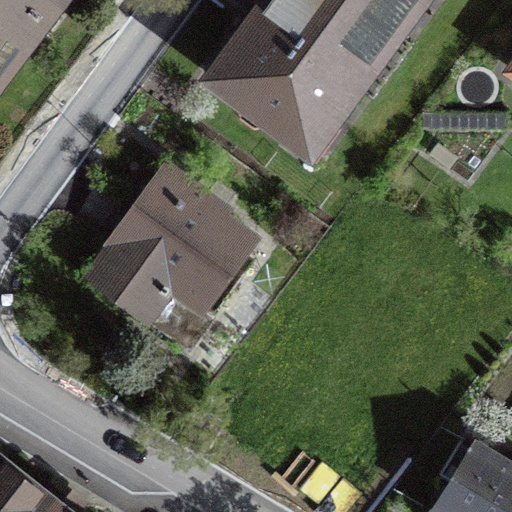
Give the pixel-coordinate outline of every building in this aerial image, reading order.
[(38,0),(0,0),(0,71),(43,16),(33,8),(38,0)] [(392,29),(351,0),(272,0),(214,80),(305,146),(324,119),(334,126),(361,90),(352,84),(392,29)] [(351,0),(392,29),(412,0),(351,0)] [(219,206),(164,166),(84,276),(178,343),(255,241),(215,212),(219,206)] [(511,511),(511,467),(472,444),(433,511),(511,511)] [(0,466),(0,511),(73,511),(75,510),(49,491),(43,499),(0,466)]
